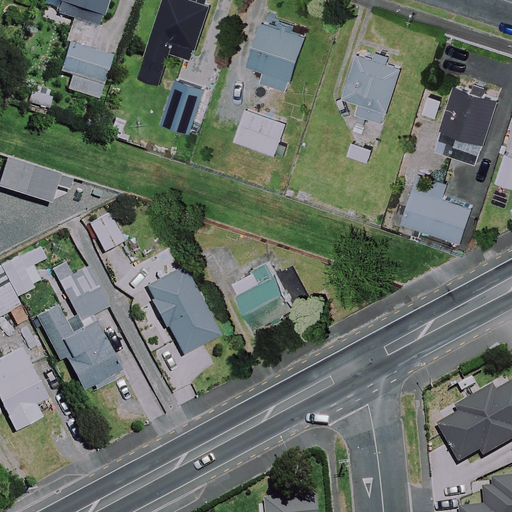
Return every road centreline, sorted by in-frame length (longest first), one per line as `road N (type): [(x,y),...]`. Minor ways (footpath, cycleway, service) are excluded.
road 1 (primary): [(350,370),(84,511)]
road 2 (primary): [(511,283),(350,370)]
road 3 (residential): [(350,370),(367,404),(383,511)]
